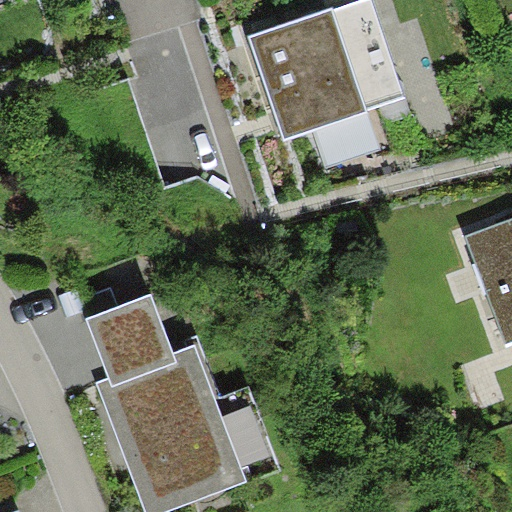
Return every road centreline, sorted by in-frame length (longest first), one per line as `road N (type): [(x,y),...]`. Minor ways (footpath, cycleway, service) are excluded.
road 1 (residential): [(0,310),(27,357),(87,511)]
road 2 (residential): [(154,0),(154,43),(192,151)]
